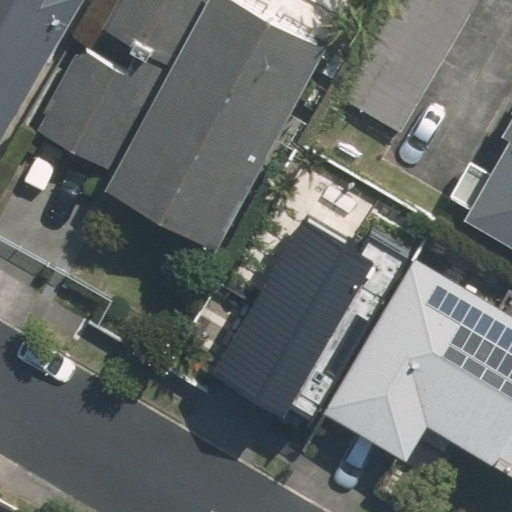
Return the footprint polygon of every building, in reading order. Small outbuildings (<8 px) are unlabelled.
[(0,0),(0,144),(78,0),(0,0)] [(81,43),(35,125),(108,166),(201,0),(114,0),(102,23),(149,49),(135,74),(81,43)] [(253,0),(206,0),(112,181),(225,239),(330,40),(253,0)] [(385,0),(332,91),(400,131),(476,0),(385,0)] [(511,138),(470,212),(511,236),(511,138)] [(311,200),(224,345),(298,390),(386,245),(311,200)] [(511,287),(423,235),(329,393),(409,440),(433,399),(511,445),(511,287)]
